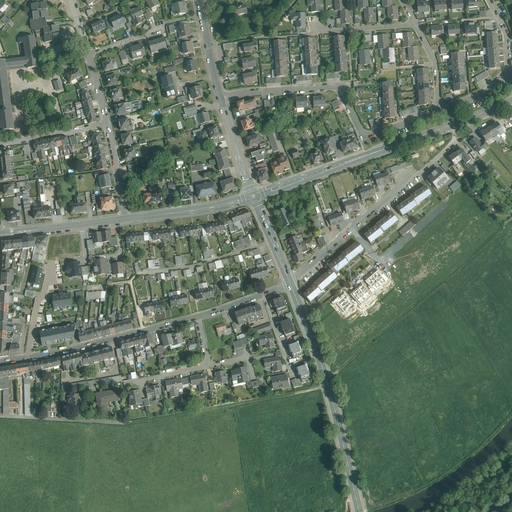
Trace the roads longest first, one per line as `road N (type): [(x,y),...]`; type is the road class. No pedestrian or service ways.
road 1 (primary): [(511,100),(254,196)]
road 2 (residential): [(220,97),(332,86),(365,136),(440,111)]
road 3 (primary): [(290,281),(310,325),(360,511)]
road 4 (residential): [(143,331),(131,281),(139,274),(191,267),(273,239)]
road 5 (residential): [(290,281),(412,178)]
road 6 (residential): [(0,362),(143,331)]
road 7 (tertiary): [(125,219),(254,196)]
road 8 (residential): [(0,415),(128,423)]
road 9 (tertiary): [(0,234),(125,219)]
